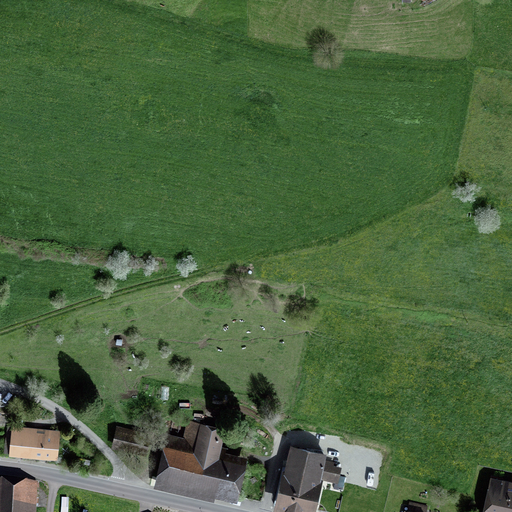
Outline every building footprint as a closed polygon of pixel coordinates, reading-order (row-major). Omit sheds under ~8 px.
[(221,429),(189,421),(183,449),(168,445),(161,478),(233,495),(241,463),(215,456),(221,429)] [(147,438),(118,431),(115,444),(144,451),(147,438)] [(14,433),(12,453),(54,457),(56,438),(14,433)] [(311,511),(315,495),(318,482),(317,482),(318,477),(366,489),(369,475),(322,464),(324,454),(293,447),(288,466),(283,467),(274,505),(304,511),(311,511)] [(0,511),(28,511),(29,487),(6,486),(6,481),(0,480),(0,511)] [(491,482),(484,511),(511,511),(511,483),(500,481),(500,484),(491,482)]
